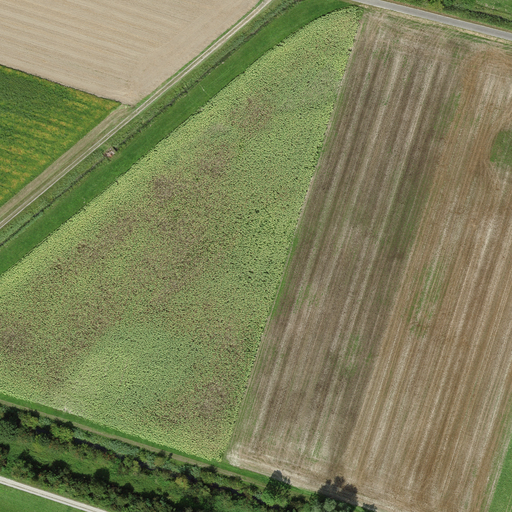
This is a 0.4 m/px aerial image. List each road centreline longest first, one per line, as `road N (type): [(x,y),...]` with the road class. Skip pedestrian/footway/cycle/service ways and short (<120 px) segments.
road 1 (track): [(0,403),(348,511)]
road 2 (track): [(0,232),(268,0)]
road 3 (track): [(511,42),(354,0)]
